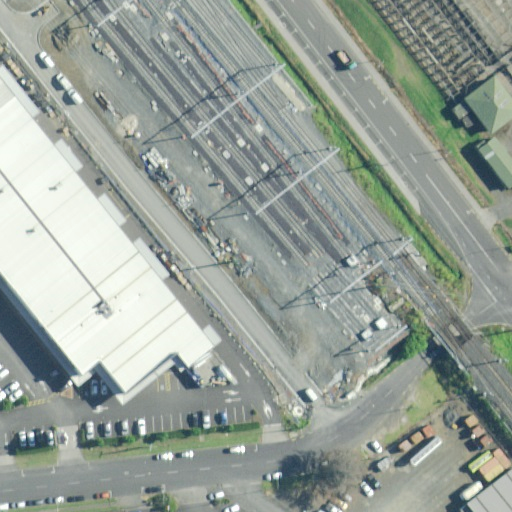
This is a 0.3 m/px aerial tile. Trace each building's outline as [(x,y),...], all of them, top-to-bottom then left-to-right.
[(459,96),(462,100),(449,110),(457,120),(459,118),(466,127),(477,120),(487,134),(511,114),(511,104),(489,74),(459,96)] [(179,370),(211,346),(0,83),(0,290),(71,379),(89,365),(115,397),(167,356),(179,370)] [(505,188),(511,184),(511,186),(511,162),(490,135),(474,148),(505,188)] [(222,374),(205,352),(181,370),(198,392),(222,374)] [(413,447),(407,438),(394,447),(400,456),(413,447)] [(508,511),(511,509),(511,465),(493,441),(432,488),(423,476),(407,489),(424,511),(508,511)] [(320,506),(324,511),(389,511),(360,475),(320,506)]
